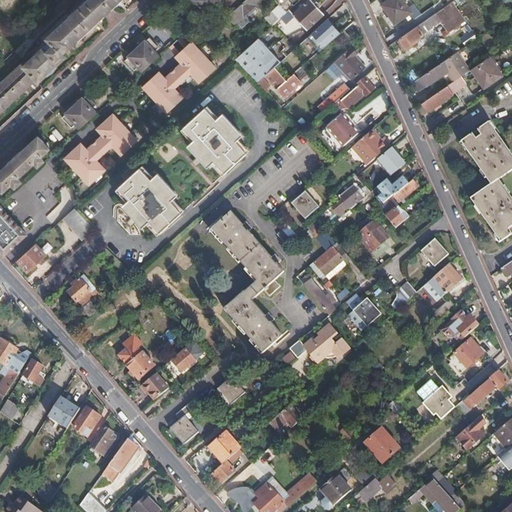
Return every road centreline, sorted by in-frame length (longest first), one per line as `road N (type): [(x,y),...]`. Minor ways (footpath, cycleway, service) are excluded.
road 1 (residential): [(354,0),(511,349)]
road 2 (residential): [(0,147),(158,0)]
road 3 (tertiary): [(77,359),(212,511)]
road 4 (residential): [(77,359),(0,471)]
